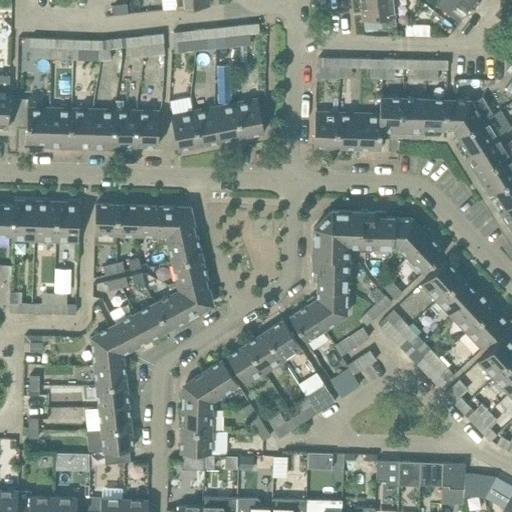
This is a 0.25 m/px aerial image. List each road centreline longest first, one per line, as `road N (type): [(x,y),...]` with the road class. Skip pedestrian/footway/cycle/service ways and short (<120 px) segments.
road 1 (residential): [(291,181),(394,184),(429,195),(511,282)]
road 2 (residential): [(239,314),(161,371),(156,511)]
road 3 (residential): [(0,173),(192,178)]
road 4 (residential): [(291,181),(298,0)]
road 5 (residential): [(291,181),(288,280),(239,314)]
road 6 (residential): [(239,314),(192,178)]
